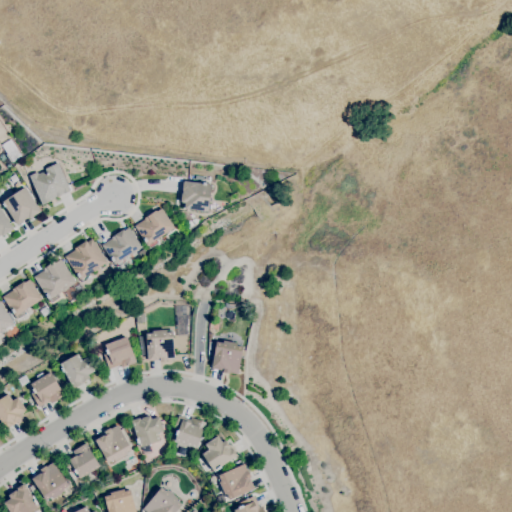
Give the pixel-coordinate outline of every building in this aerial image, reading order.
[(43,206),(29,176),(38,172),(38,173),(46,170),(45,169),(58,163),(71,190),(57,197),(56,197),(55,198),(51,201),(51,202),(43,206)] [(208,212),(184,209),(184,208),(183,208),(184,203),(181,202),(179,201),(180,193),(181,193),(182,189),(183,181),(184,182),(184,181),(203,183),(203,182),(206,182),(206,183),(212,184),(208,212)] [(17,225),(2,202),(25,187),(41,211),(29,219),(28,217),(23,221),(17,225)] [(0,235),(0,207),(14,229),(2,236),(1,235),(0,235)] [(149,248),(134,226),(145,219),(144,218),(156,210),(157,212),(161,208),(174,228),(156,240),(158,242),(149,248)] [(116,267),(102,245),(112,238),(111,237),(114,235),(123,229),(124,230),(129,227),(142,247),(124,258),(126,261),(116,267)] [(82,282),(65,256),(75,250),(74,249),(77,247),(77,246),(86,241),(87,242),(92,239),(107,262),(99,267),(99,268),(94,272),(94,271),(89,274),(91,276),(82,282)] [(51,303),(34,277),(44,270),(42,267),(46,264),(47,266),(55,261),(56,262),(60,259),(76,282),(68,288),(68,289),(63,292),(62,291),(58,294),(60,297),(51,303)] [(17,320),(2,297),(13,290),(12,289),(24,281),(25,282),(29,279),(42,299),(24,310),(27,313),(17,320)] [(0,301),(14,323),(6,328),(6,329),(1,333),(0,332),(0,301)] [(159,362),(159,360),(147,361),(147,359),(146,333),(152,333),(152,330),(166,330),(167,332),(173,332),(175,360),(166,360),(166,361),(159,362)] [(109,369),(103,354),(107,353),(106,350),(107,350),(105,345),(126,336),(136,362),(128,365),(122,368),(120,365),(109,369)] [(237,374),(223,372),(223,371),(212,369),(212,367),(211,367),(216,341),(223,342),(223,340),(237,343),(237,345),(243,346),(237,374)] [(73,388),(64,372),(63,372),(61,368),(62,367),(60,364),(78,353),(82,360),(87,357),(95,371),(88,375),(90,378),(82,382),(80,383),(81,384),(73,388)] [(39,407),(31,394),(34,392),(32,389),(33,389),(30,384),(38,379),(36,376),(42,372),(44,375),(50,372),(61,390),(61,389),(65,395),(51,404),(49,401),(47,402),(39,407)] [(6,429),(0,420),(0,398),(8,394),(13,400),(18,397),(26,410),(19,414),(21,418),(14,422),(12,423),(13,424),(6,429)] [(140,447),(139,443),(138,443),(136,439),(137,438),(131,420),(140,417),(140,419),(142,419),(141,418),(150,415),(151,419),(159,417),(164,431),(158,433),(160,441),(140,447)] [(197,448),(175,441),(177,435),(175,434),(176,432),(173,431),(178,415),(190,419),(191,417),(206,422),(204,429),(203,429),(197,448)] [(108,463),(95,440),(105,434),(104,432),(110,428),(111,429),(117,425),(132,449),(126,452),(127,454),(115,462),(113,459),(108,463)] [(214,471),(202,454),(208,449),(205,444),(218,436),(222,442),(225,440),(230,447),(230,448),(231,449),(232,448),(237,456),(221,466),(222,467),(218,470),(217,469),(214,471)] [(80,479),(77,474),(76,475),(75,472),(71,474),(63,460),(74,454),(72,451),(86,443),(89,448),(100,466),(80,479)] [(127,471),(124,465),(126,464),(125,462),(135,456),(139,463),(132,467),(132,468),(127,471)] [(229,500),(226,494),(224,495),(219,482),(221,481),(218,475),(237,467),(235,462),(240,460),(242,465),(244,464),(247,471),(248,471),(251,477),(248,479),(248,480),(249,480),(253,489),(229,500)] [(46,500),(31,479),(41,472),(40,469),(46,465),(46,466),(53,462),(68,485),(63,489),(64,491),(53,498),(51,497),(46,500)] [(31,511),(9,511),(4,503),(10,498),(8,495),(16,490),(16,491),(17,490),(16,488),(24,484),(34,500),(35,499),(38,504),(37,504),(39,507),(31,511)] [(146,511),(143,509),(162,487),(166,491),(167,489),(178,499),(177,500),(182,505),(175,511),(146,511)] [(108,511),(104,496),(111,495),(110,493),(124,489),(124,491),(131,490),(135,511),(108,511)] [(234,511),(234,510),(239,508),(238,507),(242,505),(241,502),(254,496),(259,507),(262,506),(264,511),(234,511)]
